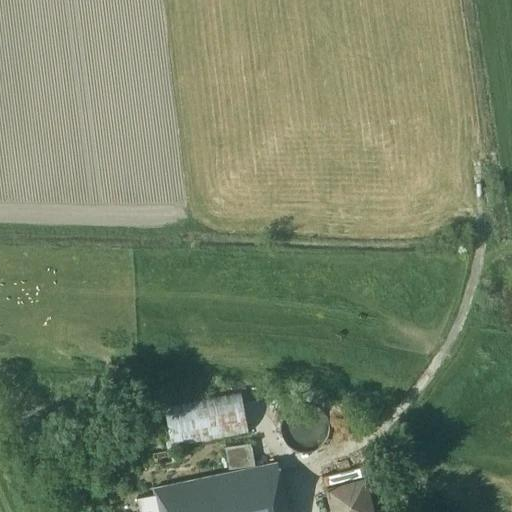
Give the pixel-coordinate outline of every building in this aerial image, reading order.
[(171,445),(247,430),(241,395),(164,410),(171,445)] [(224,448),(228,469),(255,463),(250,442),(224,448)] [(188,462),(185,446),(153,452),(155,462),(179,458),(180,464),(188,462)] [(288,511),(277,460),(154,488),(155,492),(137,496),(140,511),(288,511)] [(62,497),(78,491),(73,476),(56,481),(62,497)] [(325,487),(331,511),(371,511),(363,478),(325,487)]
